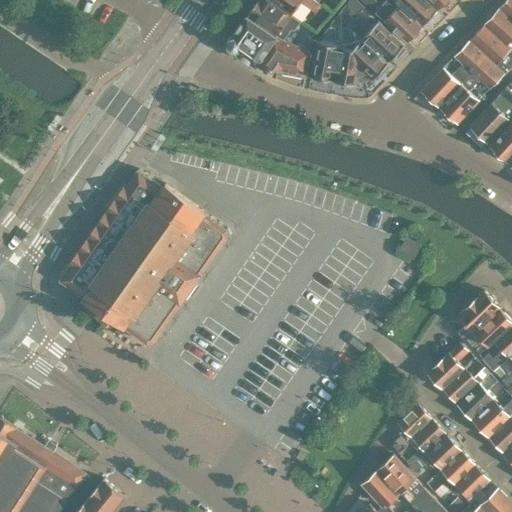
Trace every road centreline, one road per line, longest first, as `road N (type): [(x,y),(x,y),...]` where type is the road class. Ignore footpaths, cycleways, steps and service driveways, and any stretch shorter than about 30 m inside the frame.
road 1 (residential): [(511,296),(481,264),(413,364),(415,376),(511,477)]
road 2 (residential): [(236,511),(5,324)]
road 3 (tertiary): [(0,271),(172,32)]
road 4 (residential): [(172,32),(276,92),(374,112)]
road 5 (residential): [(374,112),(441,138),(511,187)]
road 6 (residential): [(478,0),(374,112)]
